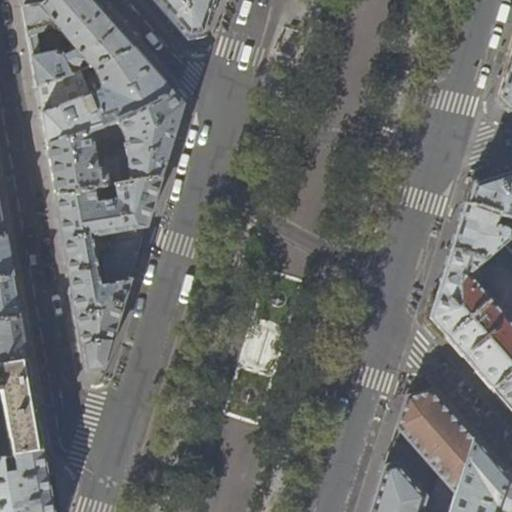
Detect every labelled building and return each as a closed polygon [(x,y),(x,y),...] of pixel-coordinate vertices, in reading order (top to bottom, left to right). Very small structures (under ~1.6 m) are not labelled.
[(89,0),(46,0),(44,2),(22,7),(28,43),(36,87),(71,74),(83,69),(79,66),(78,61),(83,59),(87,67),(132,49),(97,8),(89,0)] [(153,0),(154,1),(187,39),(196,38),(202,36),(213,0),(153,0)] [(171,94),(132,49),(87,67),(83,69),(71,74),(36,87),(38,100),(40,112),(43,126),(46,146),(102,128),(98,120),(111,115),(114,124),(171,94)] [(511,50),(511,53),(497,99),(508,110),(511,108),(511,50)] [(175,99),(171,94),(114,124),(111,125),(102,128),(46,146),(48,155),(52,179),(55,196),(159,178),(170,142),(172,137),(181,106),(175,99)] [(469,191),(464,206),(496,217),(503,219),(505,211),(508,209),(510,211),(511,211),(511,171),(504,174),(471,184),(469,191)] [(100,368),(127,281),(142,233),(144,227),(159,178),(55,196),(68,271),(82,348),(86,371),(100,368)] [(493,226),(496,217),(464,206),(444,268),(434,301),(428,319),(449,343),(473,370),(490,389),(511,369),(511,327),(467,276),(502,244),(511,254),(511,235),(506,241),(507,239),(508,237),(508,235),(506,232),(503,230),(493,226)] [(3,237),(0,237),(0,279),(11,278),(6,254),(3,237)] [(14,295),(11,278),(0,279),(0,321),(18,319),(14,295)] [(18,319),(0,321),(0,364),(25,361),(21,336),(18,319)] [(25,361),(0,364),(0,457),(0,458),(11,456),(41,451),(33,405),(25,361)] [(511,369),(490,389),(510,412),(511,414),(511,369)] [(448,511),(454,494),(454,493),(459,480),(471,440),(448,413),(430,392),(405,397),(399,417),(396,428),(439,475),(432,496),(419,492),(393,463),(384,467),(379,482),(369,511),(448,511)] [(494,511),(496,508),(506,511),(511,510),(511,508),(511,486),(504,478),(501,474),(471,440),(459,480),(454,493),(454,494),(448,511),(494,511)] [(0,458),(0,457),(0,511),(52,511),(41,451),(11,456),(13,472),(3,474),(0,458)]
